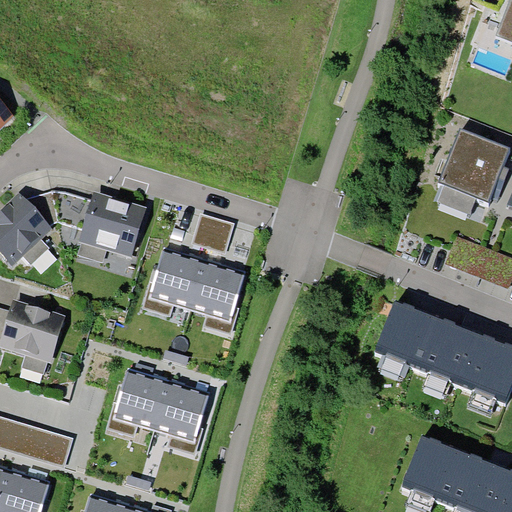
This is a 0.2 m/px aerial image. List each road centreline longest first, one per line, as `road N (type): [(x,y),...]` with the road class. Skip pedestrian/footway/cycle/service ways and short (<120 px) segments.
road 1 (residential): [(0,176),(30,148),(53,143),(310,238)]
road 2 (track): [(385,0),(310,238)]
road 3 (residential): [(310,238),(511,318)]
